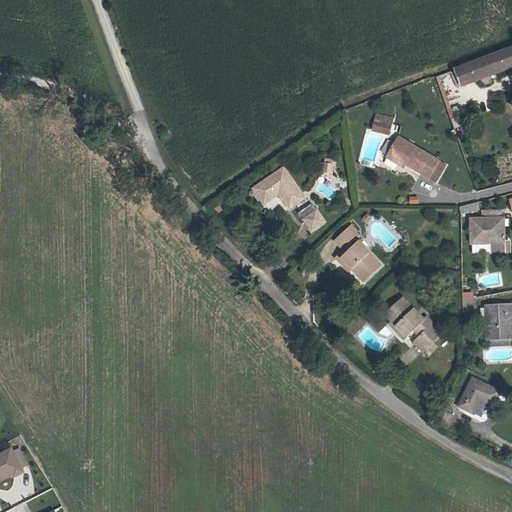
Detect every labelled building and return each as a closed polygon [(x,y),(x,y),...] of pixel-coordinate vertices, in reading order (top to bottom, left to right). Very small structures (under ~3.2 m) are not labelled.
[(511,47),(466,65),(472,80),(511,65),(511,47)] [(389,122),(377,120),(376,128),(387,130),(389,122)] [(425,175),(433,163),(435,161),(398,135),(385,153),(395,161),(398,157),(425,175)] [(321,173),(333,172),(332,162),(320,163),(321,173)] [(440,168),(433,163),(425,175),(432,179),(440,168)] [(279,188),(288,203),(300,196),(282,165),(254,183),(263,197),(279,188)] [(297,213),(311,234),(327,223),(312,202),(297,213)] [(463,242),(496,243),(497,219),(495,219),(495,212),(476,211),(476,220),(464,220),(463,242)] [(330,244),(324,248),(338,263),(349,275),(366,259),(341,233),(346,229),(337,219),(321,234),(330,244)] [(333,268),(338,263),(324,248),(320,253),(333,268)] [(410,344),(413,342),(423,334),(430,327),(416,311),(412,314),(393,291),(374,306),(379,312),(393,329),(401,322),(407,329),(401,333),(410,344)] [(461,292),(462,312),(473,311),(472,292),(461,292)] [(476,340),(502,340),(502,306),(477,306),(476,340)] [(389,332),(393,329),(379,312),(375,315),(389,332)] [(427,339),(423,334),(413,342),(417,347),(427,339)] [(444,405),(460,415),(467,403),(478,409),(487,393),(460,378),(444,405)] [(415,417),(422,421),(426,415),(432,419),(436,413),(423,405),(418,412),(415,417)] [(0,481),(14,475),(15,477),(24,473),(12,449),(0,455),(0,481)]
